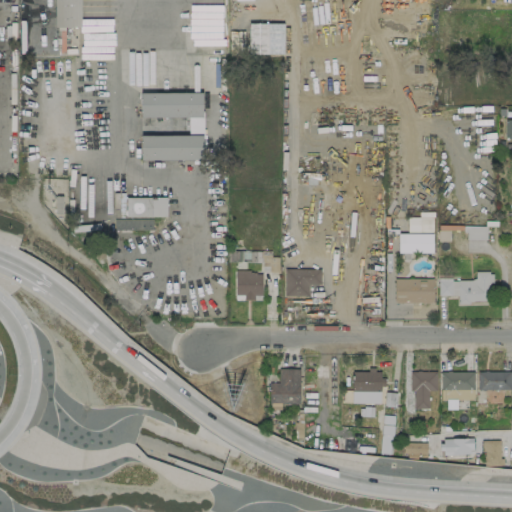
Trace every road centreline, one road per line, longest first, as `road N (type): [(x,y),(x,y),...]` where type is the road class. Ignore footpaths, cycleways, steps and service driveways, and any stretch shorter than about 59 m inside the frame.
road 1 (motorway): [(511,495),(373,484),(255,446),(131,355),(64,293),(0,255)]
road 2 (residential): [(197,338),(511,334)]
road 3 (motorway): [(0,302),(24,346),(29,379),(24,410),(0,440)]
